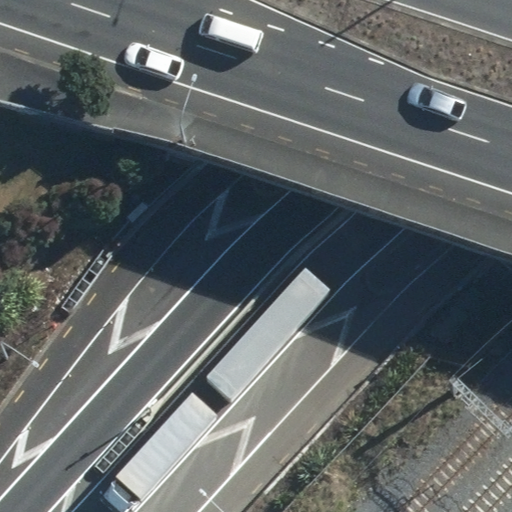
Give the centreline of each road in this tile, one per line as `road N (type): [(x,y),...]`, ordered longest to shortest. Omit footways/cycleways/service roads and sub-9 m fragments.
road 1 (primary): [(22,511),(488,0)]
road 2 (primary): [(511,79),(109,511)]
road 3 (primary): [(511,160),(54,0)]
